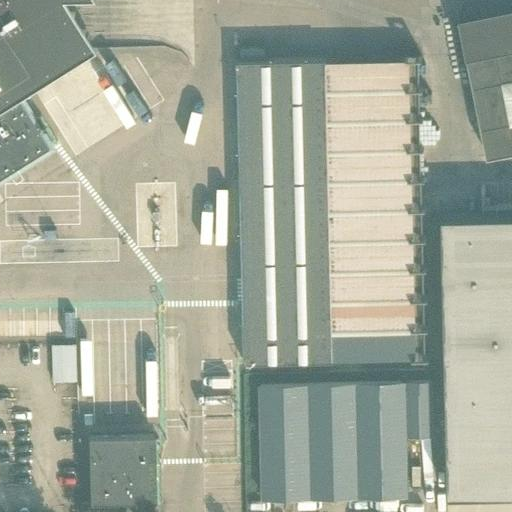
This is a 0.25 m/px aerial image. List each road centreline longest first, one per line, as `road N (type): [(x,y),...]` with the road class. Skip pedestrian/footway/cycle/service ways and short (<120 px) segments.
road 1 (unknown): [(190,268),(192,165),(217,0)]
road 2 (unknown): [(197,511),(190,268)]
road 3 (unknown): [(0,369),(37,374),(48,387),(52,461),(39,488),(0,493)]
road 4 (unknown): [(0,269),(190,268)]
road 5 (unknown): [(511,160),(471,155),(432,31)]
